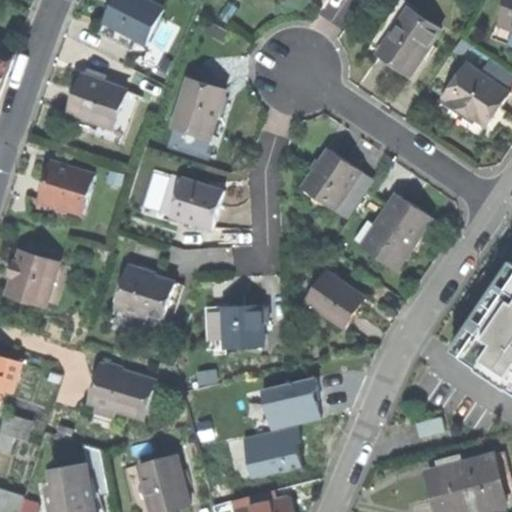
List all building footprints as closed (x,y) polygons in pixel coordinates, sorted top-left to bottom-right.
[(105,21),(145,42),(162,8),(146,0),(121,0),(118,6),(114,4),(105,21)] [(511,0),(508,0),(500,23),(511,27),(511,0)] [(393,63),(410,75),(440,30),(409,9),(378,54),(393,63)] [(0,97),(4,83),(13,55),(0,50),(0,97)] [(443,97),(483,123),(494,106),(498,109),(511,91),(467,62),(443,97)] [(132,69),(125,88),(161,101),(166,86),(132,69)] [(70,112),(113,126),(125,88),(83,75),(77,93),(70,112)] [(174,125),(211,137),(218,116),(226,91),(190,79),(174,125)] [(492,118),(498,109),(494,106),(483,123),(487,126),(492,118)] [(319,198),(335,209),(361,171),(330,150),(317,168),(307,183),(322,193),(319,198)] [(46,182),(41,199),(84,211),(95,173),(52,161),(46,182)] [(173,216),(213,227),(217,211),(223,191),(183,180),(173,216)] [(304,188),(319,198),(322,193),(307,183),(304,188)] [(363,245),(397,268),(414,243),(432,217),(397,194),(363,245)] [(11,293),(50,305),(63,263),(24,251),(21,261),(16,260),(14,268),(12,275),(16,276),(11,293)] [(511,264),(454,350),(479,367),(479,370),(511,392),(511,264)] [(120,298),(167,313),(173,296),(178,280),(130,265),(120,298)] [(302,308),(337,332),(346,319),(355,304),(351,302),(358,292),(327,271),(302,308)] [(225,347),(264,345),(262,305),(246,305),(224,306),(225,347)] [(211,348),(225,347),(224,306),(210,307),(211,348)] [(0,391),(3,381),(11,358),(0,354),(0,391)] [(24,362),(11,358),(3,381),(17,385),(24,362)] [(152,380),(104,365),(99,384),(93,403),(141,417),(152,380)] [(313,378),(260,390),(270,432),(296,426),(322,420),(318,399),(313,378)] [(158,381),(152,380),(141,417),(147,419),(158,381)] [(16,436),(28,440),(34,421),(8,413),(2,432),(16,436)] [(211,420),(196,423),(200,443),(215,440),(211,420)] [(296,426),(270,432),(243,437),(251,478),(304,468),(300,449),(296,426)] [(0,446),(12,450),(16,436),(2,432),(0,437),(0,446)] [(43,444),(32,441),(27,456),(38,459),(43,444)] [(511,470),(506,448),(495,451),(504,483),(511,480),(511,470)] [(438,497),(441,511),(476,511),(510,503),(504,483),(495,451),(430,470),(438,497)] [(141,464),(153,511),(170,511),(192,506),(178,454),(141,464)] [(50,486),(54,511),(98,511),(91,463),(54,469),(57,485),(50,486)] [(0,509),(8,511),(21,511),(26,497),(0,488),(0,509)] [(237,505),(238,509),(278,499),(276,489),(249,496),(251,502),(237,505)] [(238,509),(239,511),(296,511),(292,496),(278,499),(238,509)] [(216,511),(230,511),(228,502),(215,505),(216,511)]
